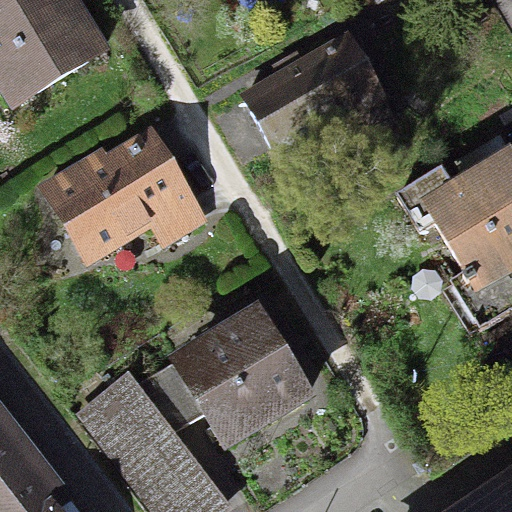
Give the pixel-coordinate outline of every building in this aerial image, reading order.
[(72,0),(18,0),(0,11),(0,107),(11,125),(111,64),(72,0)] [(346,45),(259,99),(300,165),(387,112),(346,45)] [(157,127),(39,195),(83,271),(150,232),(168,262),(218,233),(157,127)] [(511,166),(511,165),(415,216),(465,309),(511,283),(511,166)] [(250,314),(163,368),(224,465),(311,411),(250,314)] [(223,511),(132,386),(79,424),(142,511),(223,511)] [(94,456),(59,412),(26,438),(61,482),(94,456)] [(60,511),(58,509),(64,505),(0,419),(0,511),(60,511)] [(511,479),(502,486),(511,500),(511,479)] [(511,511),(511,500),(502,486),(464,511),(511,511)]
